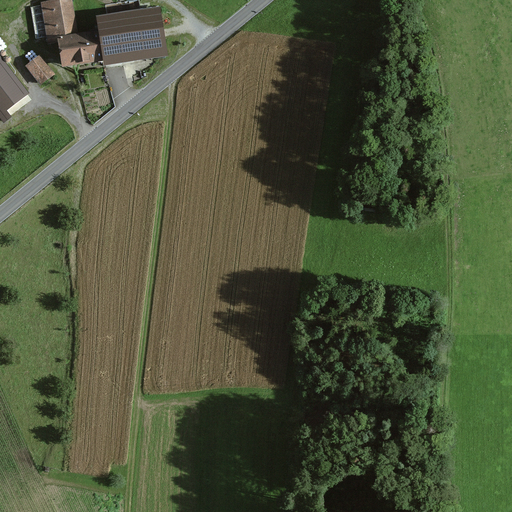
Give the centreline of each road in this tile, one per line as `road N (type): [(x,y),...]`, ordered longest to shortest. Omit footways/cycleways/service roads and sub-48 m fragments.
road 1 (track): [(129,511),(173,76)]
road 2 (tertiary): [(262,0),(0,216)]
